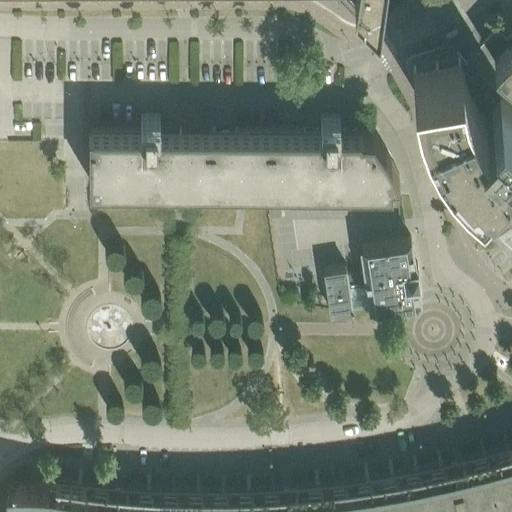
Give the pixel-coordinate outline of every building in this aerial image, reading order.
[(511,34),(508,39),(497,29),(431,99),(433,103),(443,122),(455,139),(469,155),(486,171),(511,195),(511,34)] [(90,126),(90,178),(152,178),(158,178),(160,178),(168,178),(177,178),(178,178),(185,178),(194,178),(203,178),(210,178),(392,179),(392,172),(398,172),(398,173),(400,172),(394,159),(391,154),(385,144),(382,139),(374,127),(341,127),(341,113),(322,112),(322,127),(317,127),(305,127),(269,127),(261,127),(247,126),(239,126),(237,127),(216,126),(210,126),(195,126),(185,126),(178,126),(168,126),(161,126),(161,112),(142,112),(142,126),(90,126)] [(192,225),(170,225),(167,422),(189,422),(192,225)] [(415,261),(411,234),(362,241),(366,268),(347,270),(346,261),(325,264),(331,308),(410,297),(420,295),(417,275),(420,275),(418,260),(415,261)] [(511,511),(511,449),(489,456),(466,462),(465,458),(444,463),(445,467),(421,471),(397,476),(372,480),(347,484),(322,487),(298,489),(298,485),(276,487),(277,491),(253,492),(228,493),(202,493),(177,492),(128,490),(129,486),(108,484),(107,484),(107,488),(83,485),(57,482),(56,486),(19,481),(19,482),(20,482),(20,483),(20,484),(10,483),(5,511),(511,511)]
